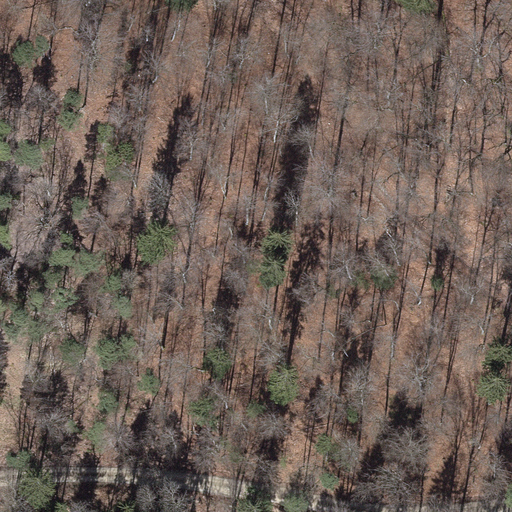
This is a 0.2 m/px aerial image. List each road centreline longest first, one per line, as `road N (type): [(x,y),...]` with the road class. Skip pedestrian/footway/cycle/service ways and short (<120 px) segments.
road 1 (track): [(0,478),(65,467),(235,481),(406,508),(511,501)]
road 2 (track): [(287,0),(306,17),(372,177),(511,305)]
